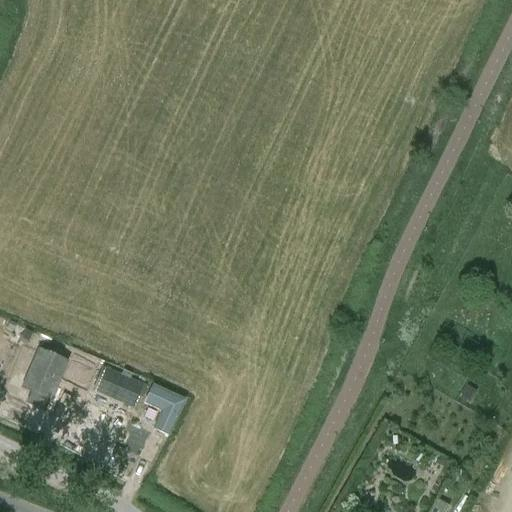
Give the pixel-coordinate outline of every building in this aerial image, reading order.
[(9,321),(6,328),(13,331),(16,324),(9,321)] [(20,339),(28,342),(32,333),(24,330),(20,339)] [(44,408),(48,400),(50,400),(59,379),(66,362),(38,350),(21,388),(34,393),(30,402),(44,408)] [(70,353),(66,362),(59,379),(85,391),(97,364),(70,353)] [(137,411),(146,389),(102,369),(93,391),(137,411)] [(156,411),(159,410),(162,412),(153,430),(167,437),(184,402),(153,387),(144,404),(148,405),(149,407),(156,411)] [(111,457),(120,462),(125,453),(116,448),(111,457)] [(436,499),(428,511),(446,511),(449,507),(436,499)]
